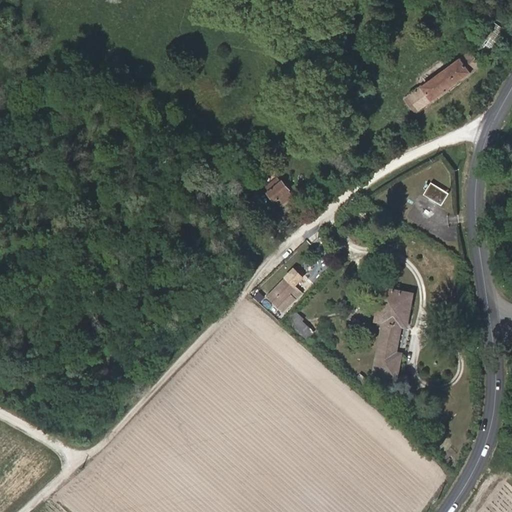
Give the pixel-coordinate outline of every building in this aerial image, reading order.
[(409,96),(420,111),(482,65),(470,50),(460,57),(461,59),(421,89),(420,88),(409,96)] [(416,114),(420,111),(409,96),(406,98),(405,99),(416,114)] [(348,136),(356,151),(359,149),(351,134),(348,136)] [(356,151),(348,136),(334,144),(343,159),(356,151)] [(399,153),(413,146),(408,136),(394,143),(399,153)] [(281,182),(278,178),(267,186),(271,191),(269,192),(277,202),(279,201),(282,205),(292,197),(289,192),(291,191),(283,181),(281,182)] [(449,193),(432,183),(425,194),(442,205),(449,193)] [(295,269),(268,296),(283,311),(296,299),(292,294),(298,288),(295,285),(302,277),(295,269)] [(415,293),(383,287),(376,320),(384,322),(374,374),(398,379),(403,353),(397,352),(403,326),(408,327),(415,293)] [(302,292),(298,288),(292,294),(296,299),(302,292)] [(313,331),(302,321),(296,327),(308,337),(313,331)]
